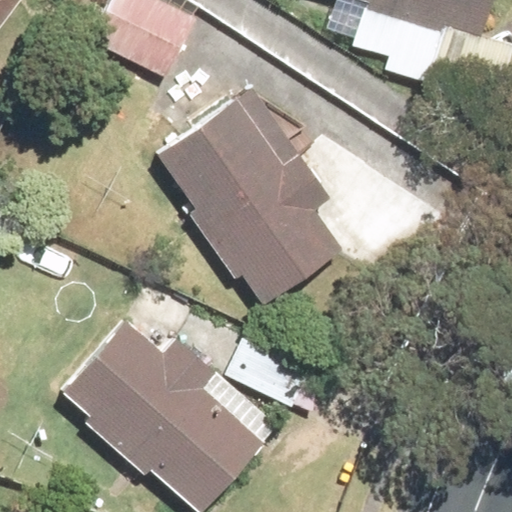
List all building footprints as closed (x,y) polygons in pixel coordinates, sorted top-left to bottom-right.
[(0,0),(0,36),(27,0),(0,0)] [(193,16),(157,0),(99,0),(80,43),(164,80),(193,16)] [(498,0),(370,0),(487,36),(498,0)] [(260,90),(164,155),(266,304),(347,249),(320,209),(335,200),(260,90)] [(133,322),(69,391),(95,415),(86,425),(144,479),(154,468),(201,511),(204,511),(267,444),(207,389),(222,372),(182,336),(167,352),(133,322)]
